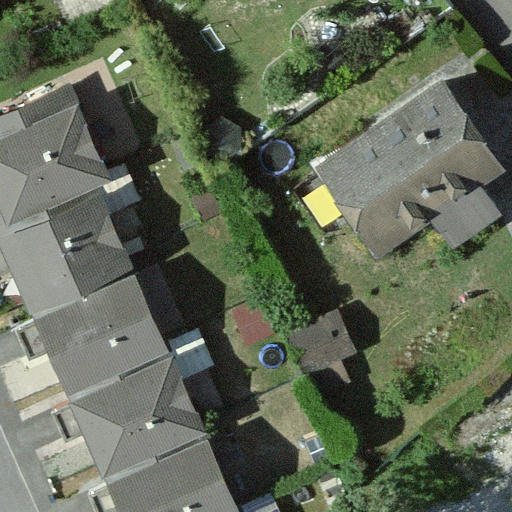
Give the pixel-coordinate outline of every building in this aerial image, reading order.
[(329,159),(381,234),(430,201),(451,231),(455,231),(497,202),(476,169),(497,155),(446,80),(329,159)] [(106,166),(70,84),(0,115),(0,173),(1,173),(15,206),(92,172),(106,166)] [(388,245),(381,234),(329,159),(324,152),(312,159),(311,161),(372,252),(375,254),(388,245)] [(15,206),(2,212),(10,231),(0,235),(0,270),(23,260),(38,294),(128,255),(92,172),(15,206)] [(128,255),(38,294),(46,313),(20,325),(33,354),(59,343),(74,377),(163,337),(128,255)] [(335,310),(321,316),(336,349),(350,342),(335,310)] [(308,362),(336,349),(321,316),(293,330),(308,362)] [(199,419),(163,337),(74,377),(82,396),(57,407),(70,436),(95,425),(110,459),(199,419)] [(199,419),(110,459),(119,478),(93,489),(102,511),(121,511),(132,507),(133,511),(211,511),(235,502),(199,419)] [(511,427),(479,456),(511,494),(511,427)] [(239,511),(235,502),(211,511),(239,511)]
